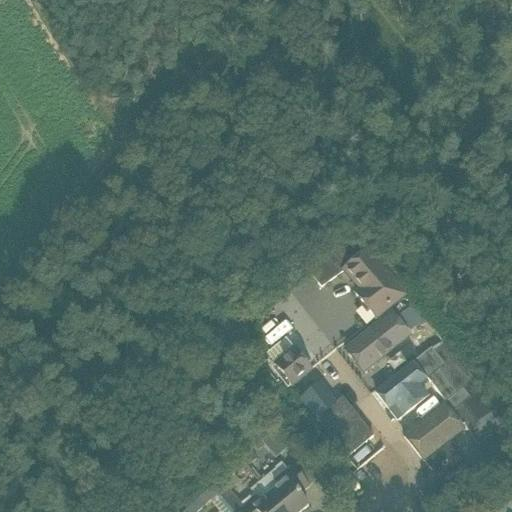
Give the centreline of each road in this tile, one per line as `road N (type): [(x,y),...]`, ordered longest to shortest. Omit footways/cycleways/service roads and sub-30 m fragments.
road 1 (track): [(0,306),(93,188),(268,0)]
road 2 (track): [(231,39),(307,83),(368,150),(431,200),(488,264),(511,307)]
road 3 (track): [(374,0),(511,157)]
road 4 (unclassified): [(408,511),(414,464),(316,339)]
road 5 (track): [(511,119),(399,0)]
